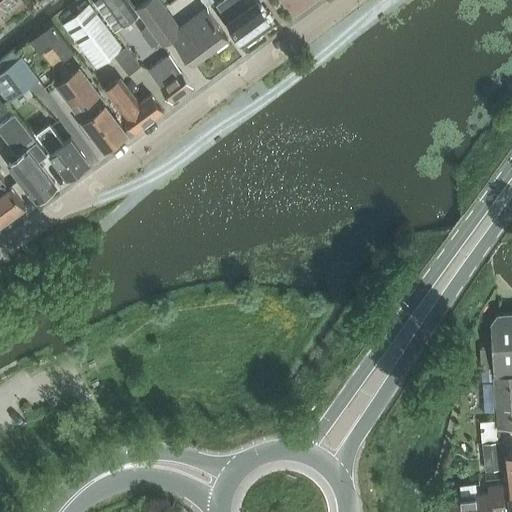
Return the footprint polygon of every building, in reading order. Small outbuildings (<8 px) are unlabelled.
[(0,0),(7,9),(18,0),(17,0),(0,0)] [(139,15),(128,0),(96,0),(94,2),(115,32),(139,15)] [(214,46),(216,49),(230,39),(209,11),(196,21),(193,16),(177,28),(156,0),(144,0),(137,6),(165,44),(176,36),(194,60),(214,46)] [(168,0),(173,10),(195,0),(168,0)] [(259,0),(223,0),(218,4),(246,42),(275,21),(259,0)] [(112,56),(127,76),(141,66),(126,45),(122,48),(90,4),(65,23),(97,67),(112,56)] [(52,43),(62,35),(53,24),(31,40),(40,52),(52,43)] [(6,68),(0,72),(0,89),(9,101),(38,78),(22,55),(21,56),(15,49),(0,61),(6,68)] [(150,70),(173,102),(194,87),(174,60),(166,66),(162,60),(150,70)] [(97,133),(108,148),(128,133),(80,68),(59,83),(85,118),(81,122),(92,137),(97,133)] [(124,114),(137,130),(164,110),(151,93),(139,103),(119,76),(106,86),(125,113),(124,114)] [(39,161),(47,155),(37,142),(15,113),(0,125),(0,130),(16,151),(15,151),(19,156),(9,163),(37,201),(57,186),(39,161)] [(66,142),(51,122),(38,132),(52,151),(51,152),(68,176),(90,161),(73,137),(66,142)] [(0,223),(1,224),(26,206),(11,186),(10,186),(0,173),(0,223)] [(496,376),(494,377),(498,430),(511,428),(511,313),(500,315),(492,325),(496,376)] [(502,458),(484,460),(486,471),(503,469),(502,458)] [(506,511),(504,486),(491,487),(492,493),(447,498),(448,511),(506,511)]
